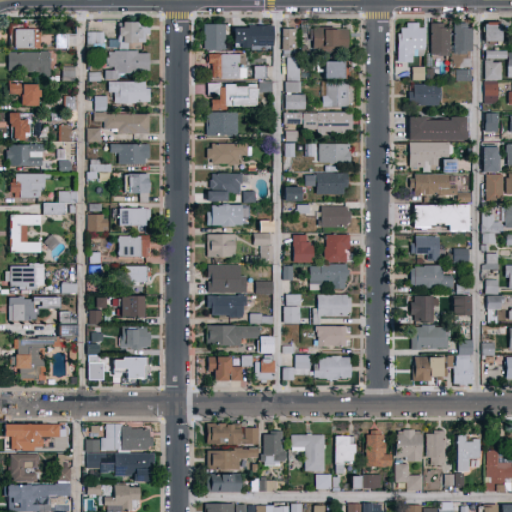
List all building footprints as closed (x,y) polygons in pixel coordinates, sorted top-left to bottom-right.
[(148,44),(117,44),(117,22),(148,22),(148,44)] [(424,23),(424,51),(414,51),(414,62),(397,62),(397,23),(424,23)] [(429,56),(429,23),(447,23),(447,56),(429,56)] [(483,42),(482,23),(500,23),(501,42),(483,42)] [(471,24),(471,54),(453,54),(453,24),(471,24)] [(203,25),(224,25),(224,50),(203,50),(203,25)] [(232,27),(273,27),(273,47),(232,47),(232,27)] [(295,28),(295,53),(281,53),(281,28),(295,28)] [(347,28),(347,51),(311,51),(311,28),(347,28)] [(38,29),(38,48),(11,49),(11,29),(38,29)] [(86,33),(102,33),(102,48),(86,48),(86,33)] [(55,48),(55,35),(67,35),(67,48),(55,48)] [(106,78),(106,52),(148,51),(149,72),(118,73),(118,78),(106,78)] [(49,52),(49,74),(7,74),(7,52),(49,52)] [(499,52),(499,104),(483,104),(483,52),(499,52)] [(243,55),(243,79),(207,78),(207,55),(243,55)] [(285,92),(285,57),(299,57),(299,92),(285,92)] [(345,61),(345,78),(322,78),(322,61),(345,61)] [(62,81),(62,67),(74,67),(74,81),(62,81)] [(411,80),(410,67),(424,67),(424,80),(411,80)] [(263,68),(263,78),(254,78),(254,68),(263,68)] [(468,80),(468,69),(453,69),(453,80),(468,80)] [(148,82),(148,103),(114,103),(114,93),(108,93),(108,82),(148,82)] [(347,83),(347,107),(321,107),(321,83),(347,83)] [(38,84),(38,106),(20,106),(20,95),(8,95),(8,84),(38,84)] [(255,108),(207,108),(207,84),(256,84),(255,108)] [(439,84),(439,106),(410,106),(410,84),(439,84)] [(304,95),(304,109),(283,109),(283,95),(304,95)] [(66,98),(74,97),(74,109),(66,110),(66,98)] [(94,110),(94,97),(105,97),(105,110),(94,110)] [(495,112),(481,113),(481,131),(495,130),(495,112)] [(28,140),(10,140),(10,128),(0,128),(0,113),(28,113),(28,140)] [(236,113),(236,136),(204,136),(204,113),(236,113)] [(351,113),(351,133),(302,133),(302,124),(283,124),(283,113),(351,113)] [(148,134),(104,133),(104,122),(93,122),(93,114),(148,114),(148,134)] [(465,140),(406,140),(406,117),(465,117),(465,140)] [(70,126),(70,141),(58,141),(58,126),(70,126)] [(86,142),(86,129),(99,129),(99,142),(86,142)] [(295,130),(283,130),(284,141),(295,141),(295,130)] [(292,143),(292,156),(283,156),(283,143),(292,143)] [(313,156),(313,143),(304,143),(303,155),(313,156)] [(437,168),(408,168),(408,143),(447,143),(447,156),(437,156),(437,168)] [(148,165),(117,165),(117,144),(148,144),(148,165)] [(206,164),(206,144),(246,144),(246,155),(237,155),(237,164),(206,164)] [(349,144),(349,163),(317,163),(317,144),(349,144)] [(6,166),(6,145),(41,145),(41,166),(6,166)] [(482,172),(482,148),(497,148),(497,172),(482,172)] [(107,160),(107,172),(88,172),(88,160),(107,160)] [(484,201),(502,200),(501,173),(484,174),(484,201)] [(503,194),(511,194),(511,173),(504,173),(503,194)] [(124,194),(124,174),(149,174),(149,194),(124,194)] [(206,174),(240,174),(240,192),(230,192),(230,201),(206,201),(206,174)] [(314,194),(314,184),(305,184),(305,174),(347,174),(347,194),(314,194)] [(9,175),(43,175),(43,198),(9,198),(9,175)] [(451,196),(408,196),(408,175),(451,175),(451,196)] [(283,188),(300,188),(300,201),(283,201),(283,188)] [(42,203),(57,203),(57,191),(74,191),(74,203),(64,203),(64,215),(42,215),(42,203)] [(242,201),(253,201),(253,191),(242,191),(242,201)] [(468,192),(455,191),(454,201),(468,202),(468,192)] [(511,225),(511,203),(503,203),(503,226),(511,225)] [(412,204),(467,205),(467,231),(446,231),(446,228),(411,227),(412,204)] [(206,226),(206,206),(248,206),(248,226),(206,226)] [(320,207),(349,207),(349,227),(320,227),(320,207)] [(148,208),(148,225),(117,225),(117,208),(148,208)] [(39,253),(8,253),(8,215),(38,215),(38,225),(26,225),(26,242),(39,242),(39,253)] [(102,215),(102,232),(86,232),(86,215),(102,215)] [(481,244),(481,215),(492,215),(492,223),(499,223),(499,232),(493,232),(493,244),(481,244)] [(267,233),(251,232),(250,246),(258,246),(257,262),(270,262),(270,244),(267,244),(267,233)] [(206,257),(206,234),(234,234),(234,257),(206,257)] [(323,263),(323,234),(349,234),(349,263),(323,263)] [(291,263),(291,235),(311,235),(311,263),(291,263)] [(148,236),(148,257),(117,257),(117,236),(148,236)] [(409,254),(409,237),(440,237),(440,254),(409,254)] [(468,248),(468,262),(453,262),(453,248),(468,248)] [(43,290),(5,290),(5,265),(43,265),(43,290)] [(243,292),(206,292),(206,265),(243,265),(243,292)] [(346,265),(346,289),(329,289),(329,283),(308,283),(308,265),(346,265)] [(148,284),(123,284),(123,266),(148,266),(148,284)] [(451,276),(451,288),(411,288),(411,266),(441,266),(441,276),(451,276)] [(291,267),(291,280),(282,279),(282,267),(291,267)] [(485,294),(485,280),(497,280),(497,294),(485,294)] [(271,281),(271,295),(255,295),(255,281),(271,281)] [(75,293),(60,293),(60,283),(75,283),(75,293)] [(282,323),(282,295),(299,295),(299,323),(282,323)] [(350,295),(350,315),(321,315),(321,322),(313,322),(313,295),(350,295)] [(471,295),(471,315),(452,315),(452,295),(471,295)] [(206,316),(206,296),(245,296),(245,316),(206,316)] [(7,321),(7,297),(58,297),(58,308),(37,308),(37,321),(7,321)] [(104,307),(104,297),(94,297),(94,307),(104,307)] [(119,297),(142,297),(142,317),(119,317),(119,297)] [(409,322),(409,297),(437,297),(437,322),(409,322)] [(487,300),(497,300),(497,323),(487,323),(487,300)] [(88,324),(88,312),(98,312),(98,324),(88,324)] [(57,313),(76,313),(76,339),(57,339),(57,313)] [(258,337),(246,337),(246,345),(205,345),(205,325),(258,325),(258,337)] [(349,326),(349,347),(314,347),(314,326),(349,326)] [(410,349),(410,326),(448,326),(448,349),(410,349)] [(150,327),(150,348),(119,348),(119,327),(150,327)] [(100,380),(86,380),(86,344),(91,344),(91,333),(100,333),(100,380)] [(43,380),(16,380),(16,370),(11,370),(11,337),(52,337),(52,345),(43,345),(43,380)] [(258,337),(271,337),(271,353),(258,352),(258,337)] [(472,340),(472,386),(454,386),(454,340),(472,340)] [(481,359),(481,344),(493,344),(493,359),(481,359)] [(308,355),(308,379),(282,379),(282,368),(293,368),(293,355),(308,355)] [(207,380),(207,356),(230,356),(230,367),(240,367),(240,380),(207,380)] [(350,356),(350,379),(313,379),(313,356),(350,356)] [(511,378),(511,356),(503,356),(503,378),(511,378)] [(147,357),(147,378),(111,378),(111,357),(147,357)] [(412,380),(412,357),(443,357),(443,380),(412,380)] [(253,380),(253,360),(272,360),(272,380),(253,380)] [(42,442),(42,451),(9,451),(9,434),(19,434),(19,423),(59,423),(59,442),(42,442)] [(205,444),(205,424),(240,424),(240,444),(205,444)] [(101,450),(102,425),(152,426),(151,450),(101,450)] [(256,429),(254,444),(242,443),(244,428),(256,429)] [(420,461),(394,461),(394,430),(420,430),(420,461)] [(283,431),(283,464),(262,464),(262,431),(283,431)] [(443,431),(443,465),(425,465),(425,431),(443,431)] [(365,467),(365,432),(386,432),(386,467),(365,467)] [(324,435),(324,471),(302,471),(302,452),(290,452),(290,435),(324,435)] [(334,473),(334,437),(354,437),(354,462),(342,462),(342,473),(334,473)] [(455,487),(455,437),(479,437),(478,459),(466,459),(466,487),(455,487)] [(97,439),(83,439),(83,451),(97,451),(97,439)] [(238,470),(205,470),(205,449),(256,449),(256,459),(238,459),(238,470)] [(485,451),(497,451),(497,462),(510,462),(510,491),(485,491),(485,451)] [(9,480),(9,454),(36,454),(36,480),(9,480)] [(113,454),(148,454),(148,479),(113,479),(113,471),(97,471),(97,463),(113,463),(113,454)] [(68,480),(68,463),(57,463),(57,480),(68,480)] [(405,491),(405,482),(394,482),(394,464),(408,464),(408,476),(420,476),(420,491),(405,491)] [(451,485),(451,474),(443,474),(443,485),(451,485)] [(205,493),(205,475),(239,475),(239,493),(205,493)] [(315,489),(315,475),(330,475),(330,489),(315,489)] [(380,488),(361,488),(361,475),(380,475),(380,488)] [(347,489),(356,489),(357,476),(348,476),(347,489)] [(256,490),(273,491),(273,480),(256,480),(256,490)] [(5,511),(5,485),(69,485),(69,496),(46,496),(46,504),(40,504),(40,511),(5,511)] [(131,502),(131,510),(103,510),(103,497),(113,497),(113,486),(139,486),(139,502),(131,502)] [(438,511),(438,502),(453,502),(453,511),(438,511)] [(245,503),(245,511),(204,511),(204,503),(245,503)] [(358,511),(359,503),(345,503),(344,511),(358,511)] [(378,511),(378,503),(360,504),(360,511),(378,511)]
